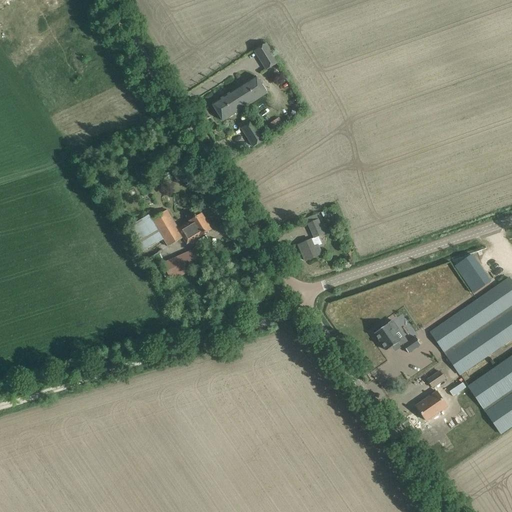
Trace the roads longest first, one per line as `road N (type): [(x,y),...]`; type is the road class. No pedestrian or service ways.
road 1 (unclassified): [(297,295),(108,0)]
road 2 (track): [(306,309),(0,404)]
road 3 (unclassified): [(446,511),(297,295)]
road 4 (unclassified): [(297,295),(511,218)]
